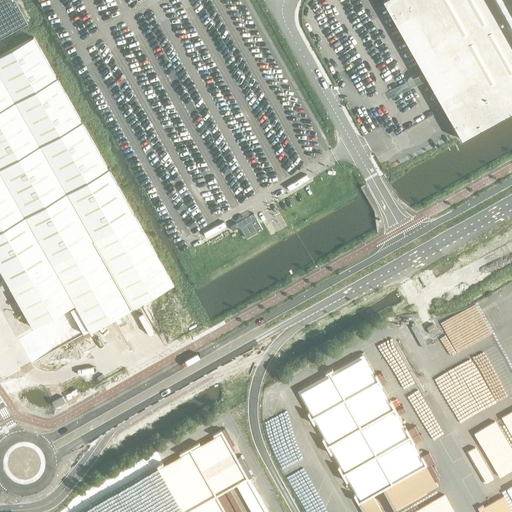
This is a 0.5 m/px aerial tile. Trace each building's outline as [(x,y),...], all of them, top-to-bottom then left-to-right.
[(0,0),(0,36),(28,21),(16,0),(0,0)] [(511,0),(383,0),(462,140),(491,123),(511,111),(511,0)] [(0,268),(34,327),(73,304),(76,305),(90,331),(113,318),(117,325),(119,323),(120,324),(126,321),(122,313),(173,283),(109,168),(34,36),(0,55),(0,268)] [(254,211),(238,219),(246,236),(263,228),(254,211)] [(497,303),(463,321),(470,334),(504,316),(497,303)] [(436,331),(432,324),(426,327),(430,334),(436,331)] [(494,402),(511,392),(511,381),(493,345),(470,357),(484,384),(476,388),(484,404),(489,401),(484,393),(488,391),(494,402)] [(452,462),(478,449),(466,425),(440,438),(452,462)] [(402,459),(414,488),(433,480),(420,451),(402,459)] [(488,463),(466,472),(477,498),(499,490),(488,463)] [(368,511),(371,511),(395,501),(381,472),(355,485),(368,511)] [(453,511),(444,494),(418,508),(420,511),(453,511)] [(381,511),(402,511),(398,503),(381,511)]
